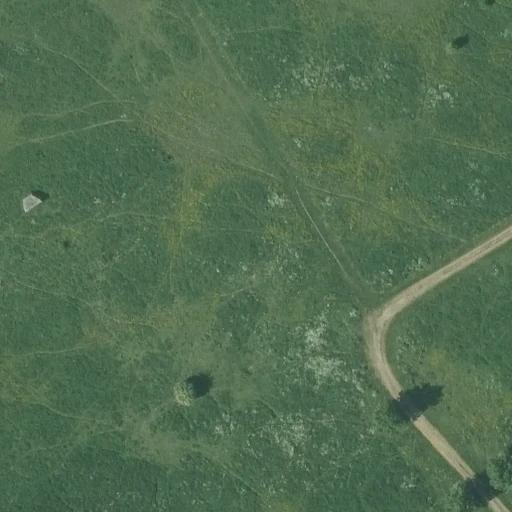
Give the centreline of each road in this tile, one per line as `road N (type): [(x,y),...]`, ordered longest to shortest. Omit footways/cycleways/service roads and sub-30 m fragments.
road 1 (track): [(362,327),(381,371),(501,511)]
road 2 (track): [(362,327),(511,234)]
